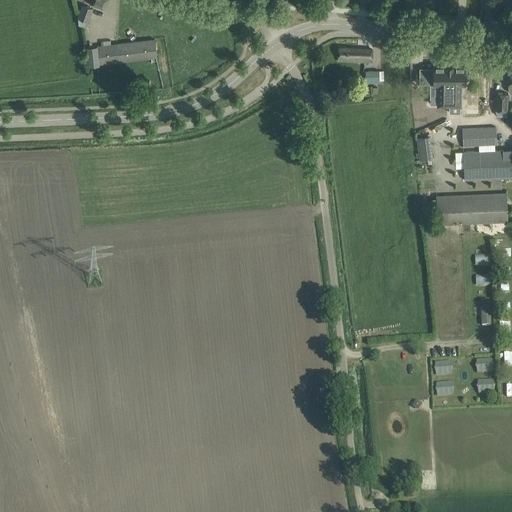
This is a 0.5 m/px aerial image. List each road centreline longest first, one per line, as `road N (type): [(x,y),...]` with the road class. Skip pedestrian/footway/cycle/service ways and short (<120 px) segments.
road 1 (unclassified): [(361,511),(313,115),(277,43)]
road 2 (unclassified): [(277,43),(232,83),(177,110),(0,122)]
road 3 (unclassified): [(511,37),(324,24),(277,43)]
